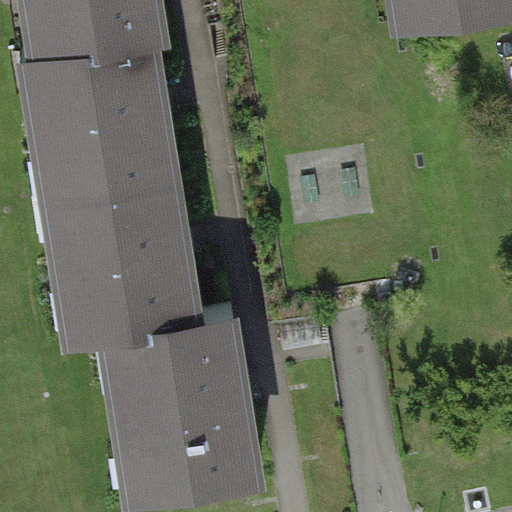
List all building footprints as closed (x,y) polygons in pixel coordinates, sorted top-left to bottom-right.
[(4,0),(13,53),(149,31),(161,29),(156,0),(4,0)] [(511,0),(378,0),(384,36),(511,15),(511,0)] [(4,54),(27,200),(172,177),(149,31),(13,53),(4,54)] [(511,251),(479,52),(262,71),(335,511),(475,511),(511,503),(511,251)] [(172,177),(27,200),(50,346),(84,341),(195,324),(172,177)] [(228,318),(195,324),(84,341),(111,507),(254,485),(228,318)]
